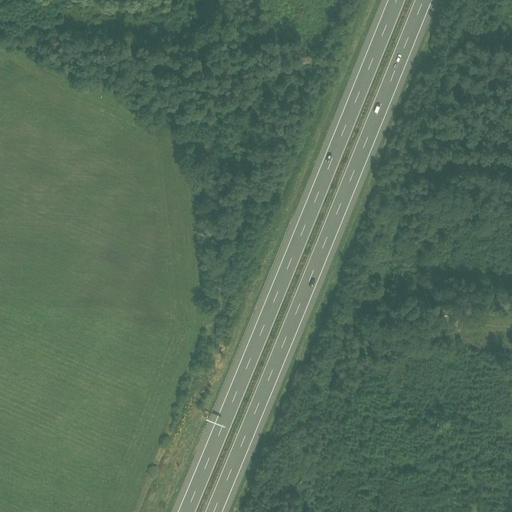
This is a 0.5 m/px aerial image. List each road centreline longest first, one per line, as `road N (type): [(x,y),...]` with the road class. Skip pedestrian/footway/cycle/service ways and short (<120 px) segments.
road 1 (motorway): [(213,511),(423,0)]
road 2 (motorway): [(396,0),(186,511)]
road 3 (track): [(0,24),(23,31),(178,31),(197,19),(199,0)]
